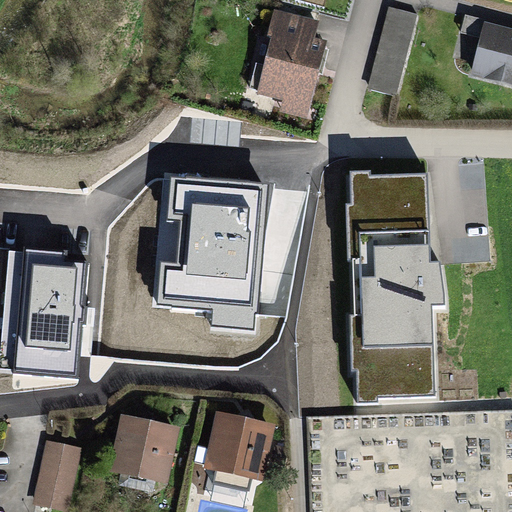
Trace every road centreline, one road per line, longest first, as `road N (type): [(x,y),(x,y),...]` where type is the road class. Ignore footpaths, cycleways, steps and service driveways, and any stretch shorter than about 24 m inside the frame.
road 1 (residential): [(295,384),(334,144),(370,0)]
road 2 (residential): [(295,384),(131,374),(0,405)]
road 3 (residential): [(296,511),(295,384)]
